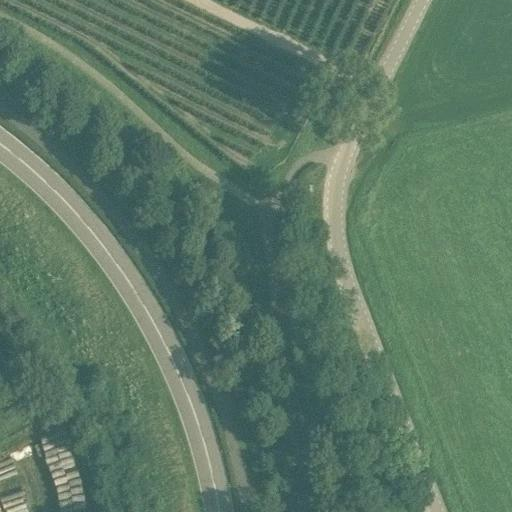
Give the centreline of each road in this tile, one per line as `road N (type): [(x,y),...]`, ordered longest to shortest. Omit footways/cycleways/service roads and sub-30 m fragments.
road 1 (tertiary): [(433,511),(349,291),(333,184),(421,0)]
road 2 (tertiary): [(217,511),(177,370),(143,307),(80,220),(0,144)]
